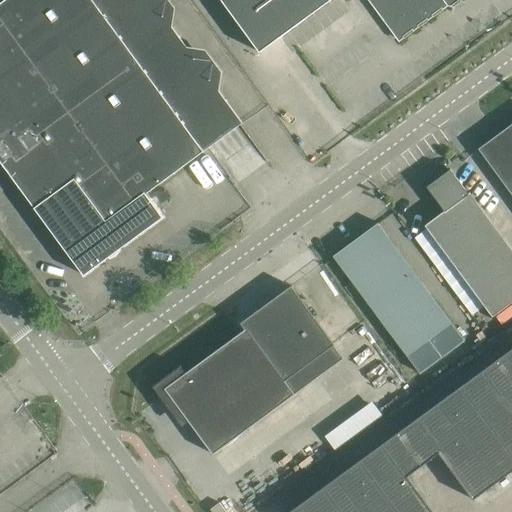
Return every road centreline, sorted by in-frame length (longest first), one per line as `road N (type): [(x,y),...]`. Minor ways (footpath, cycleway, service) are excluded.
road 1 (unclassified): [(511,58),(63,388)]
road 2 (unknown): [(98,361),(96,292),(114,261),(214,192),(268,175)]
road 3 (unknown): [(359,170),(204,0)]
road 4 (unknown): [(475,0),(314,121)]
road 5 (unclassified): [(155,511),(63,388)]
